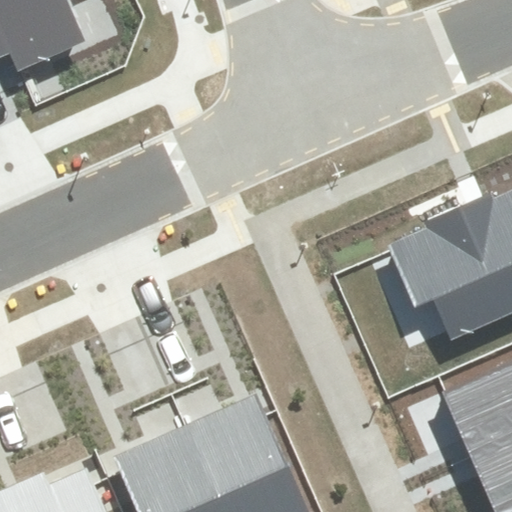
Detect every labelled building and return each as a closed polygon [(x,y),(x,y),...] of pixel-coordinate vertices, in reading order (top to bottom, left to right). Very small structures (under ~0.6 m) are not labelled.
[(16,70),(84,42),(66,0),(0,0),(0,32),(10,56),(16,70)] [(0,60),(10,56),(0,32),(0,60)] [(427,228),(388,244),(416,308),(433,300),(450,340),(511,313),(511,190),(492,200),(489,193),(472,200),(424,221),(427,228)] [(511,363),(443,392),(466,447),(511,427),(511,363)] [(223,511),(306,511),(263,416),(254,396),(186,427),(223,511)] [(120,472),(137,511),(223,511),(186,427),(114,459),(120,472)] [(493,511),(509,511),(511,511),(511,427),(466,447),(493,511)] [(0,492),(8,511),(104,511),(92,485),(85,469),(49,485),(44,472),(0,491),(0,492)] [(0,511),(8,511),(0,492),(0,511)]
